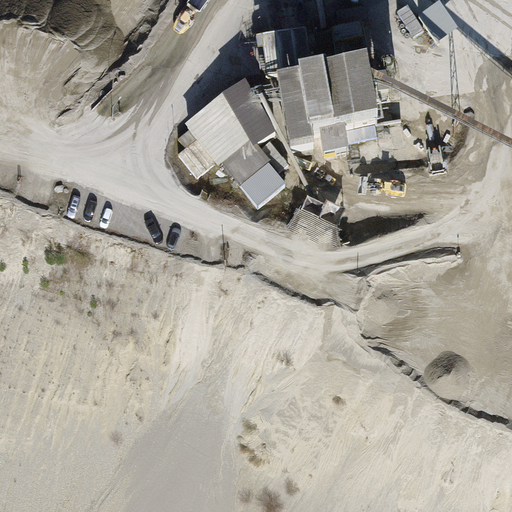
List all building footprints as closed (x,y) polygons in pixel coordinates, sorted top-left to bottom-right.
[(438,6),(419,19),(438,46),(457,33),(438,6)] [(368,8),(336,13),(338,29),(371,23),(368,8)] [(360,30),(317,38),(321,58),(341,54),(345,73),(368,69),(360,30)] [(307,32),(262,38),(268,78),(313,71),(307,32)] [(369,71),(279,87),(291,153),(315,150),(313,138),(379,127),(369,71)] [(224,97),(227,101),(244,132),(249,129),(258,147),(276,136),(245,84),(224,97)] [(190,132),(179,140),(186,150),(179,156),(198,179),(221,161),(259,209),(287,187),(268,163),(258,147),(249,129),(244,132),(227,101),(190,131),(190,132)]
